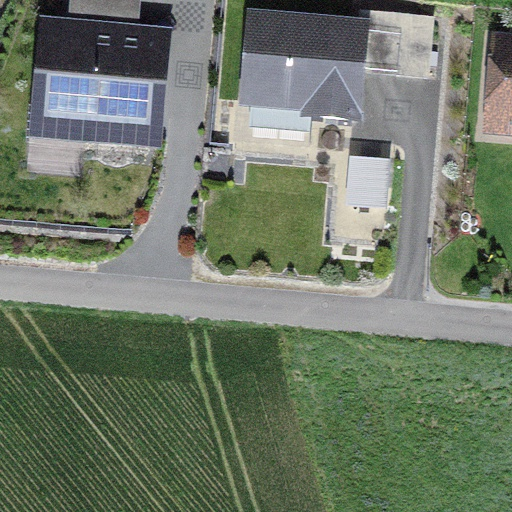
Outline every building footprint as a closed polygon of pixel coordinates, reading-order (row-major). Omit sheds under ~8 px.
[(148,147),(154,41),(131,40),(133,4),(67,1),(65,38),(32,36),(26,140),(148,147)] [(351,26),(349,39),(345,86),(426,93),(431,32),(351,26)] [(349,39),(237,29),(229,119),(341,129),(345,86),(349,39)] [(511,51),(482,49),(476,153),(511,154),(511,51)] [(346,160),(343,205),(379,207),(382,161),(346,160)]
